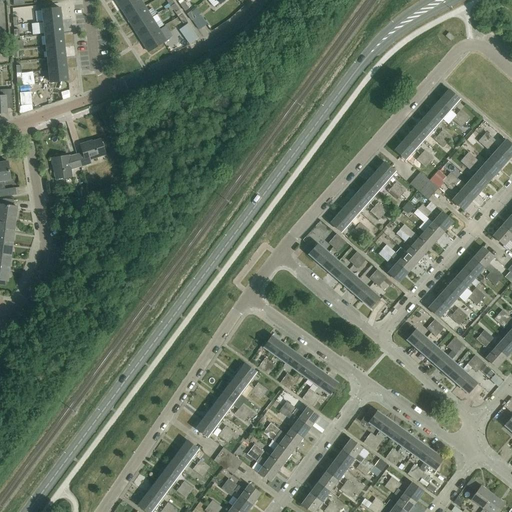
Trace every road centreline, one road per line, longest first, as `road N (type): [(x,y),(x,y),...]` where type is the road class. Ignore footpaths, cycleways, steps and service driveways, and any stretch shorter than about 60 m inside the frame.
road 1 (tertiary): [(28,511),(368,51),(446,0)]
road 2 (residential): [(280,252),(470,45)]
road 3 (residential): [(99,511),(247,295)]
road 4 (residential): [(380,340),(511,189)]
road 5 (residential): [(10,307),(39,246),(28,121)]
road 6 (unclassified): [(262,0),(203,48),(109,92)]
road 7 (residential): [(269,511),(366,383)]
road 8 (residential): [(366,383),(247,295)]
road 9 (residential): [(280,252),(380,340)]
road 10 (residential): [(477,454),(366,383)]
road 11 (residential): [(380,340),(471,425)]
